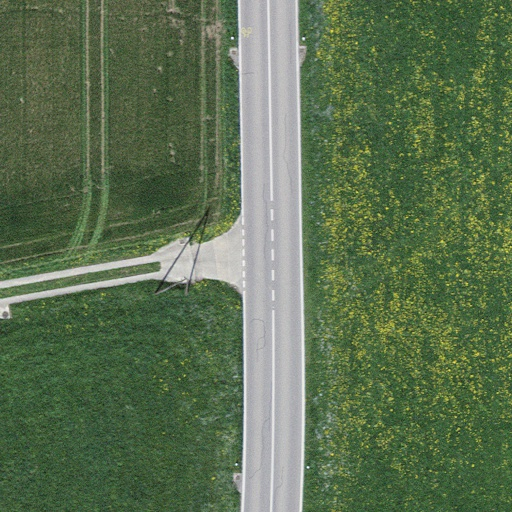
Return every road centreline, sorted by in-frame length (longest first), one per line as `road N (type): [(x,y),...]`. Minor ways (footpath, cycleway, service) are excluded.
road 1 (secondary): [(271,511),(269,0)]
road 2 (track): [(0,294),(272,255)]
